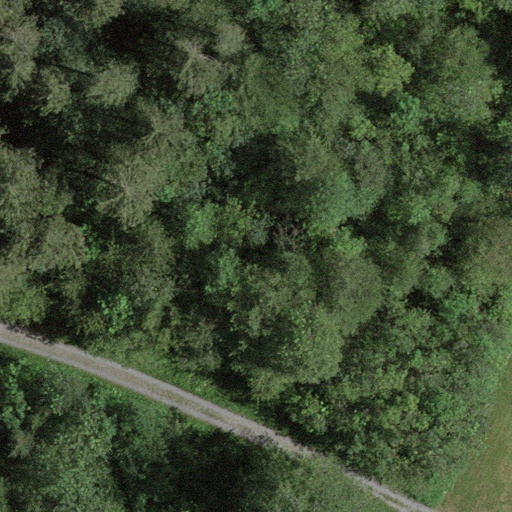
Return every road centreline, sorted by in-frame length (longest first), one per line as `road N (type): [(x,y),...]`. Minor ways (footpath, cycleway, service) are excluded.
road 1 (track): [(420,511),(0,330)]
road 2 (track): [(0,123),(106,370)]
